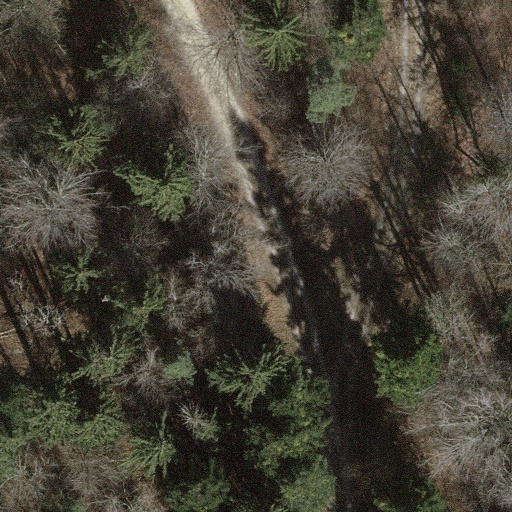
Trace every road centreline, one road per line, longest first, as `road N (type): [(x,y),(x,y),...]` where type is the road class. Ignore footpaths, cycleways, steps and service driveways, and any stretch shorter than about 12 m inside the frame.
road 1 (track): [(343,511),(296,276),(175,0)]
road 2 (track): [(329,421),(396,177),(412,71),(412,0)]
